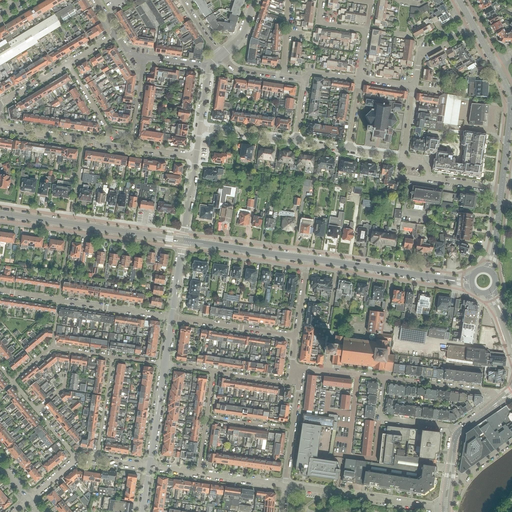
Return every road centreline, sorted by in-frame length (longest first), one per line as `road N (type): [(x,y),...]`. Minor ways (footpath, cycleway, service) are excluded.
road 1 (unclassified): [(439,509),(285,485)]
road 2 (secondary): [(440,278),(306,258)]
road 3 (residential): [(295,335),(171,316)]
road 4 (secondary): [(306,258),(182,240)]
